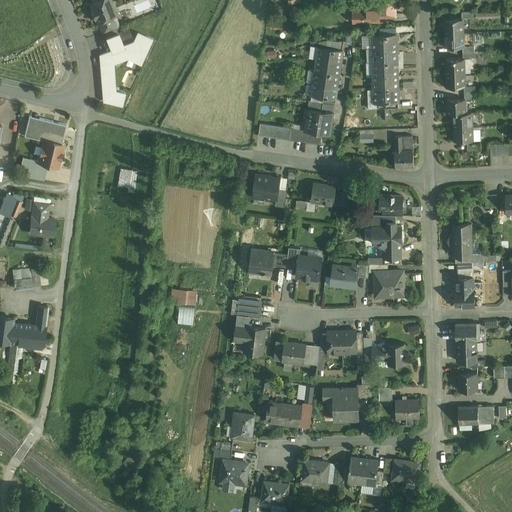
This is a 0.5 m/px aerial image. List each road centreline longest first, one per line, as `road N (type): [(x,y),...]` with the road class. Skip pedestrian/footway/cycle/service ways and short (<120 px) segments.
road 1 (residential): [(5,511),(5,479),(44,412),(53,362),(78,101)]
road 2 (residential): [(78,101),(98,116),(227,151),(427,178)]
road 3 (residential): [(422,0),(427,178)]
road 4 (residential): [(436,438),(274,445)]
road 5 (residential): [(431,311),(295,318)]
road 6 (residential): [(427,178),(431,311)]
road 7 (residential): [(431,311),(436,438)]
